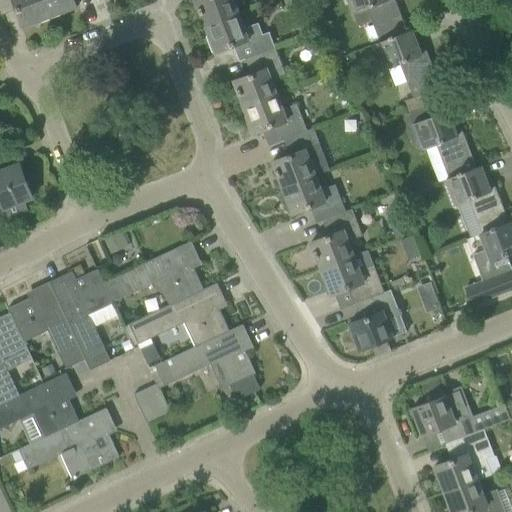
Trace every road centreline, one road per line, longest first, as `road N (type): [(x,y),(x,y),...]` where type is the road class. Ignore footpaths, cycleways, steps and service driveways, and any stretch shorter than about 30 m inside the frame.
road 1 (residential): [(212,170),(156,18),(22,76)]
road 2 (residential): [(334,392),(212,170)]
road 3 (residential): [(362,383),(511,324)]
road 4 (residential): [(89,214),(22,76)]
road 5 (residential): [(73,511),(206,450)]
road 6 (residential): [(206,450),(334,392)]
road 7 (residential): [(413,511),(362,383)]
road 8 (residential): [(89,214),(212,170)]
road 9 (residential): [(511,115),(452,0)]
